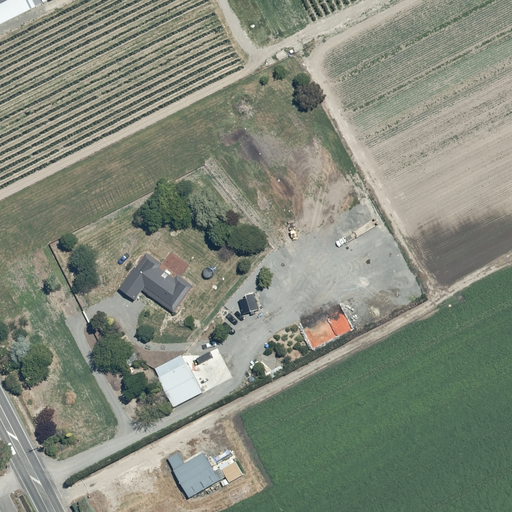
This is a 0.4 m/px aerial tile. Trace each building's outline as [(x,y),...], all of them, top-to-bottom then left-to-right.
[(0,23),(35,6),(46,0),(4,0),(0,2),(0,23)] [(164,265),(148,253),(121,288),(137,300),(145,289),(175,312),(194,286),(176,273),(178,270),(167,262),(164,265)] [(189,362),(174,369),(175,370),(161,377),(176,407),(204,393),(195,374),(196,374),(189,362)] [(119,397),(109,379),(98,385),(95,380),(68,394),(83,423),(111,409),(108,403),(119,397)] [(173,464),(182,480),(192,497),(220,481),(223,487),(245,474),(238,461),(235,456),(215,467),(207,453),(187,464),(181,452),(170,458),(173,464)]
